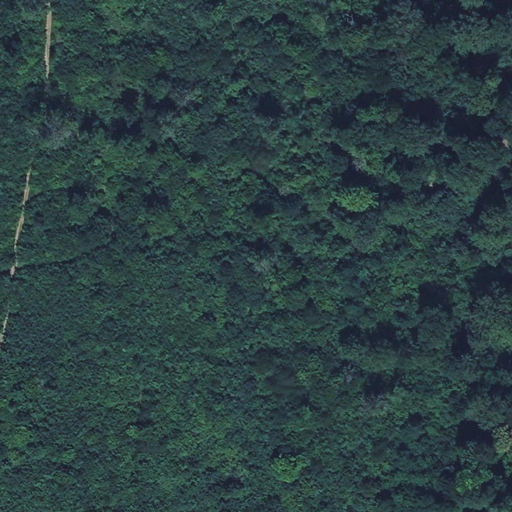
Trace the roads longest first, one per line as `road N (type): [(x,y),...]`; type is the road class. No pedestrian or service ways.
road 1 (track): [(341,511),(361,372),(428,249),(420,47),(439,0)]
road 2 (track): [(50,0),(44,96),(0,351)]
